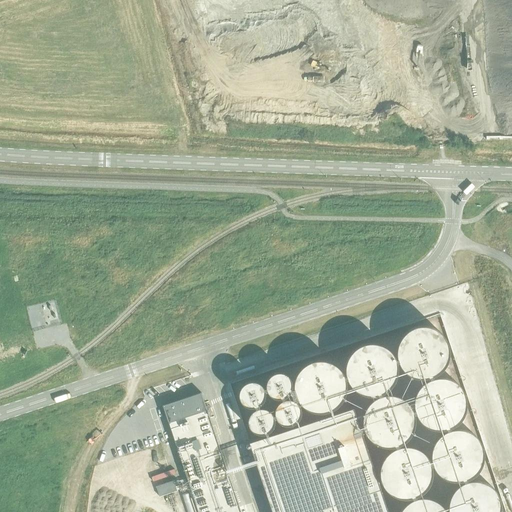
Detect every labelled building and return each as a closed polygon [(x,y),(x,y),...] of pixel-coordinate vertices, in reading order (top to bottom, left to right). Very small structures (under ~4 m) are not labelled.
[(431,329),(422,328),(414,329),(406,334),(401,340),(398,349),(398,357),(400,365),(405,371),(411,376),(419,378),(427,378),(434,375),(441,370),(445,364),(447,356),(447,348),(444,340),(438,334),(431,329)] [(379,346),(371,345),(362,346),(354,351),(349,357),(346,365),(346,374),(348,382),(353,388),(360,392),(367,395),(375,394),(383,392),(389,387),(393,381),(396,373),(395,365),(392,357),(387,350),(379,346)] [(327,363),(318,361),(310,363),(302,367),(296,374),(293,382),(293,391),(296,398),(301,404),(307,409),(315,411),(323,411),(330,408),(336,404),(341,397),(343,390),(343,382),(340,374),(334,367),(327,363)] [(279,373),(275,373),(271,375),(268,378),(266,382),(266,386),(267,390),(269,394),(272,397),(276,398),(280,399),(284,397),(288,395),(290,392),(292,387),(292,383),(290,379),(287,376),(284,374),(279,373)] [(448,379),(440,377),(431,379),(424,383),(418,390),(415,398),(415,407),(418,414),(422,420),(429,425),(436,427),(444,427),(452,424),(458,420),(462,413),(465,405),(465,398),(461,389),(456,383),(448,379)] [(253,381),(248,381),(245,383),(241,386),(240,390),(239,395),(240,399),(242,402),(245,405),(249,407),(254,407),(258,406),(261,403),(264,400),(265,396),(265,392),(263,388),(261,384),(257,382),(253,381)] [(240,511),(202,393),(163,406),(198,511),(240,511)] [(398,395),(389,394),(381,395),(373,400),(368,406),(365,415),(365,423),(367,431),(372,437),(379,441),(386,444),(394,444),(401,441),(408,436),(412,430),(414,422),(414,414),(411,406),(406,400),(398,395)] [(289,398),(285,399),(281,401),(278,404),(276,408),(276,412),(277,416),(279,420),(282,423),(286,424),(290,424),(294,423),(298,421),(300,417),(302,413),(302,409),(300,405),(297,402),(294,399),(289,398)] [(261,408),(257,408),(253,410),(250,413),(248,417),(248,421),(249,426),(251,429),(254,432),(258,433),(262,434),(266,432),(270,430),(272,427),(274,423),(274,418),(272,414),(269,411),(266,409),(261,408)] [(387,511),(352,408),(249,443),(272,511),(387,511)] [(465,431),(456,429),(447,431),(440,435),(434,442),(431,450),(431,459),(434,466),(439,473),(445,477),(453,479),(461,479),(468,477),(474,472),(479,465),(481,458),(481,450),(478,442),(472,435),(465,431)] [(414,449),(405,447),(397,449),(389,453),(384,460),(381,468),(381,477),(383,484),(388,490),(395,495),(402,497),(410,497),(417,494),(424,490),(428,483),(430,476),(430,468),(427,460),(422,453),(414,449)] [(483,483),(474,481),(465,483),(458,487),(452,494),(449,502),(449,511),(498,511),(499,510),(499,502),(496,494),(490,487),(483,483)] [(432,500),(423,499),(414,500),(407,505),(401,511),(445,511),(439,504),(432,500)]
